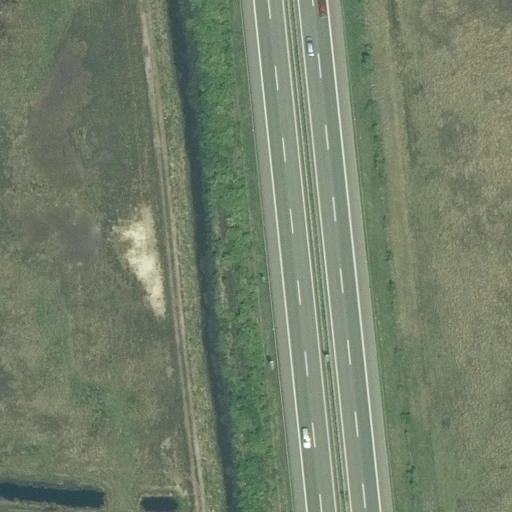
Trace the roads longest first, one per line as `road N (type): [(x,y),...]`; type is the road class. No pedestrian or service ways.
road 1 (motorway): [(362,511),(306,0)]
road 2 (track): [(197,511),(144,0)]
road 3 (motorway): [(265,0),(316,511)]
